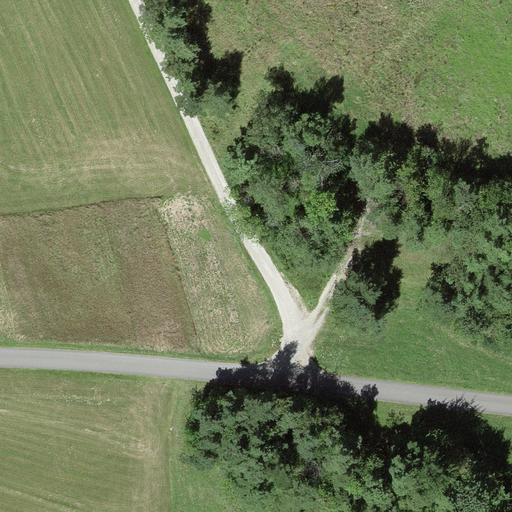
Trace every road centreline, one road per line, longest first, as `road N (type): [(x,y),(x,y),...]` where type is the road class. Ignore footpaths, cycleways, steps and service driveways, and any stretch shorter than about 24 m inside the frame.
road 1 (unclassified): [(0,356),(511,405)]
road 2 (track): [(288,381),(290,337),(269,274),(135,0)]
road 3 (track): [(290,337),(346,257),(367,82),(435,0)]
